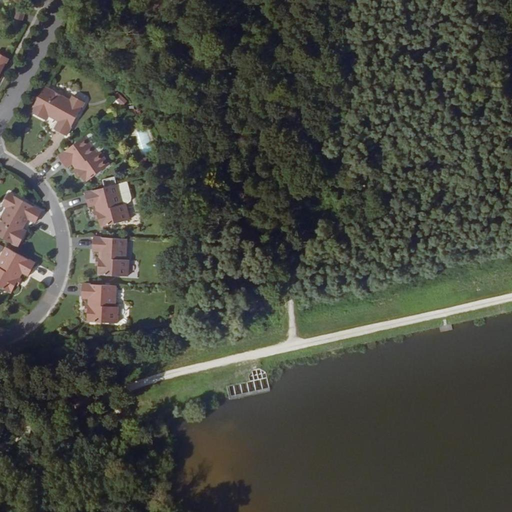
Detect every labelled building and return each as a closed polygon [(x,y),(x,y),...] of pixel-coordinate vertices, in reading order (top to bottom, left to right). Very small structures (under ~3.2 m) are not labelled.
[(22,20),(25,11),(19,9),(16,18),(22,20)] [(0,74),(9,58),(0,52),(0,74)] [(45,87),(31,112),(47,120),(49,116),(56,119),(57,117),(61,119),(60,122),(56,129),(68,136),(86,103),(74,96),(71,101),(45,87)] [(136,151),(151,151),(150,126),(135,126),(136,151)] [(90,133),(85,136),(98,153),(100,151),(102,149),(104,147),(94,133),(90,133)] [(98,153),(85,136),(59,156),(67,167),(72,163),(76,168),(80,174),(86,182),(110,165),(100,151),(98,153)] [(118,184),(123,204),(126,203),(128,203),(129,202),(130,198),(127,181),(118,184)] [(123,204),(118,184),(86,192),(89,206),(96,204),(98,210),(99,217),(102,227),(130,220),(126,203),(123,204)] [(8,207),(0,221),(0,235),(19,246),(27,231),(23,229),(27,221),(24,220),(26,217),(29,218),(37,222),(43,211),(10,193),(3,205),(8,207)] [(127,259),(128,238),(95,236),(94,251),(101,251),(100,258),(100,265),(99,274),(129,276),(129,260),(127,259)] [(17,284),(20,278),(23,272),(29,275),(36,263),(7,247),(0,259),(0,285),(12,292),(17,284)] [(116,306),(117,285),(84,283),(84,297),(90,298),(90,305),(89,312),(89,321),(118,323),(119,306),(116,306)]
